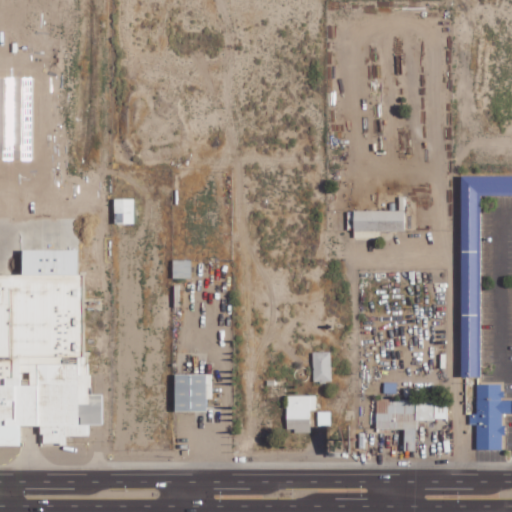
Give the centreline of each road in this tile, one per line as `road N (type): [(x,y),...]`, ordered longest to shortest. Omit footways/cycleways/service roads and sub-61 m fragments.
road 1 (primary): [(0,507),(511,506)]
road 2 (primary): [(511,482),(0,483)]
